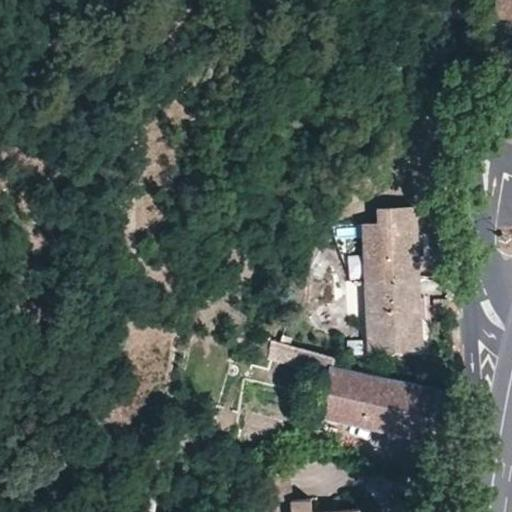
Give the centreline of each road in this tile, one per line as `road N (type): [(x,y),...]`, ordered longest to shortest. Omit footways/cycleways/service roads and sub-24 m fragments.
road 1 (tertiary): [(472,312),(480,407),(510,472)]
road 2 (residential): [(459,0),(469,134)]
